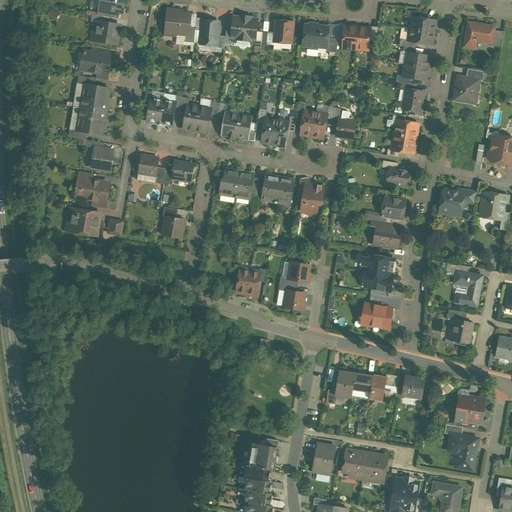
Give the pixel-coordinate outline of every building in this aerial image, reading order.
[(100,0),(99,10),(103,11),(115,13),(123,14),(125,0),(100,0)] [(54,20),(58,11),(49,7),(45,16),(54,20)] [(190,14),(175,13),(175,10),(167,10),(167,18),(164,19),(164,22),(166,23),(165,33),(185,35),(188,35),(190,15),(190,14)] [(102,17),(92,15),(90,22),(98,23),(98,22),(108,24),(109,18),(102,17)] [(196,16),(190,15),(188,35),(185,35),(184,42),(194,43),(195,30),(196,18),(196,16)] [(240,18),(233,18),(232,25),(231,37),(232,37),(238,38),(237,40),(248,41),(249,39),(255,40),(256,32),(257,20),(250,19),(250,18),(247,20),(245,20),(243,20),(242,19),(240,17),(240,18)] [(418,18),(412,17),(412,18),(411,21),(410,22),(409,27),(410,28),(410,29),(434,33),(435,21),(418,18)] [(212,20),(209,19),(206,21),(203,21),(202,21),(201,31),(200,42),(202,45),(206,45),(208,43),(216,44),(217,44),(217,38),(219,36),(219,33),(218,32),(219,23),(214,22),(212,20)] [(293,23),(276,21),(274,42),(291,44),(293,23)] [(108,24),(98,22),(98,23),(95,38),(106,40),(106,43),(117,45),(118,44),(116,43),(117,38),(119,38),(121,26),(112,24),(111,25),(108,24)] [(494,28),(468,23),(465,47),(473,48),(475,40),(491,43),(494,31),(494,28)] [(328,28),(305,25),(303,46),(326,49),(327,39),(328,28)] [(357,28),(345,27),(343,48),(355,50),(357,28)] [(370,29),(357,28),(355,50),(368,51),(370,29)] [(434,33),(410,29),(410,30),(408,31),(407,36),(408,37),(408,41),(417,43),(431,45),(434,33)] [(503,32),(494,31),(491,43),(491,46),(501,48),(503,32)] [(225,37),(219,36),(217,38),(217,44),(216,44),(216,48),(224,49),(225,38),(225,37)] [(338,40),(327,39),(326,49),(326,53),(336,54),(338,40)] [(417,43),(408,41),(405,40),(404,46),(416,48),(417,43)] [(109,49),(93,47),(92,52),(92,53),(108,56),(109,49)] [(108,56),(92,53),(92,52),(84,51),(82,62),(85,66),(85,71),(106,75),(107,65),(108,56)] [(429,57),(407,53),(405,65),(427,69),(429,57)] [(427,69),(405,65),(403,77),(411,78),(425,81),(427,69)] [(484,72),(467,69),(466,78),(480,80),(482,81),(484,72)] [(96,79),(78,76),(77,84),(84,85),(95,86),(96,79)] [(411,78),(403,77),(397,76),(396,82),(398,82),(410,84),(411,78)] [(466,78),(458,76),(453,101),(473,104),(475,94),(477,94),(480,80),(466,78)] [(410,84),(398,82),(396,89),(406,90),(406,89),(415,91),(416,85),(410,84)] [(95,86),(84,85),(80,108),(104,112),(107,98),(108,99),(110,89),(95,86)] [(415,91),(406,89),(406,90),(402,110),(420,113),(424,92),(415,91)] [(153,92),(146,91),(143,106),(149,107),(151,99),(152,99),(153,92)] [(182,97),(176,96),(175,103),(176,103),(174,111),(180,112),(182,97)] [(189,99),(182,97),(180,112),(180,113),(186,114),(187,106),(188,106),(189,99)] [(152,99),(151,99),(149,107),(147,122),(153,123),(153,124),(159,125),(163,101),(152,99)] [(175,103),(163,101),(159,125),(165,126),(166,125),(172,126),(174,111),(176,103),(175,103)] [(220,103),(211,102),(210,109),(211,110),(209,118),(217,119),(218,115),(220,103)] [(305,103),(299,102),(297,114),(303,115),(304,110),(304,111),(305,103)] [(226,105),(220,103),(218,115),(224,116),(224,112),(225,112),(226,105)] [(197,106),(192,105),(190,106),(188,106),(187,106),(186,114),(183,129),(195,131),(199,108),(198,107),(197,106)] [(207,108),(201,107),(200,108),(199,108),(195,131),(207,133),(209,118),(211,110),(210,109),(207,109),(207,108)] [(104,112),(80,108),(77,130),(77,131),(87,133),(102,135),(104,126),(102,125),(104,112)] [(341,109),(335,108),(333,120),(339,121),(339,119),(340,119),(341,109)] [(266,112),(259,110),(257,122),(264,124),(265,119),(266,112)] [(304,111),(304,110),(303,115),(300,135),(312,137),(316,112),(304,111)] [(225,112),(224,112),(224,116),(220,136),(236,138),(240,115),(225,112)] [(327,114),(316,112),(312,137),(323,139),(327,119),(327,114)] [(405,116),(393,114),(392,121),(396,121),(404,122),(405,116)] [(252,117),(240,115),(236,138),(248,140),(250,130),(251,123),(252,117)] [(296,118),(290,117),(288,131),(294,132),(296,118)] [(265,119),(264,124),(261,143),(273,145),(277,121),(265,119)] [(340,119),(339,119),(339,121),(336,136),(341,137),(343,140),(346,138),(352,139),(355,123),(347,122),(345,120),(340,119)] [(289,123),(277,121),(273,145),(285,147),(289,123)] [(404,122),(396,121),(394,134),(416,138),(418,125),(404,122)] [(77,130),(69,129),(68,137),(86,140),(87,133),(77,131),(77,130)] [(416,138),(394,134),(391,150),(391,151),(400,152),(413,154),(416,138)] [(503,139),(497,138),(491,140),(488,158),(492,161),(496,160),(501,161),(506,164),(511,165),(511,162),(511,158),(511,139),(509,137),(503,139)] [(105,144),(87,141),(86,147),(94,149),(94,148),(104,150),(105,144)] [(104,150),(94,148),(94,149),(91,168),(110,171),(113,151),(104,150)] [(159,159),(141,156),(138,174),(156,177),(158,167),(159,159)] [(193,164),(176,161),(175,169),(174,169),(172,179),(184,181),(184,179),(191,180),(193,164)] [(398,164),(383,161),(382,168),(389,169),(389,168),(397,169),(398,164)] [(166,169),(158,167),(156,177),(155,183),(164,185),(164,183),(166,169)] [(174,169),(166,168),(166,169),(164,183),(171,184),(172,179),(174,169)] [(397,169),(389,168),(389,169),(388,176),(386,177),(386,181),(387,182),(387,184),(408,187),(410,172),(397,169)] [(225,172),(219,171),(217,183),(221,184),(221,183),(223,183),(225,172)] [(239,173),(225,171),(225,172),(223,183),(221,183),(221,184),(220,194),(236,197),(239,173)] [(93,174),(80,172),(79,178),(92,180),(93,174)] [(254,175),(239,173),(236,197),(250,199),(251,190),(253,178),(254,175)] [(280,179),(266,176),(263,192),(262,200),(276,202),(280,179)] [(92,180),(79,178),(77,189),(80,189),(79,195),(81,198),(86,199),(89,197),(94,198),(106,200),(109,185),(99,184),(97,181),(92,180)] [(294,181),(280,179),(276,202),(290,204),(291,197),(293,185),(294,181)] [(307,181),(300,180),(299,186),(297,196),(303,197),(305,185),(307,185),(307,181)] [(307,185),(305,185),(303,197),(307,197),(306,202),(302,205),(301,212),(307,213),(311,211),(316,212),(317,205),(320,205),(323,204),(323,201),(321,198),(323,186),(315,185),(315,186),(307,185)] [(464,193),(445,190),(442,192),(442,197),(443,199),(443,202),(441,204),(440,208),(442,211),(447,212),(449,214),(459,216),(459,211),(462,209),(463,202),(464,193)] [(477,192),(464,190),(464,193),(463,202),(475,204),(477,192)] [(497,193),(493,192),(491,193),(490,193),(490,194),(486,193),(483,195),(482,200),(484,202),(482,211),(486,215),(492,216),(492,219),(501,220),(502,220),(504,212),(505,204),(501,203),(502,196),(500,195),(498,195),(497,193)] [(392,199),(385,198),(382,215),(391,217),(402,219),(405,201),(399,200),(398,198),(394,197),(392,199)] [(106,200),(94,198),(93,206),(106,209),(107,201),(106,200)] [(178,209),(164,207),(162,217),(165,217),(165,216),(176,218),(178,209)] [(101,213),(74,209),(71,211),(70,216),(72,219),(73,219),(71,230),(82,231),(82,228),(88,229),(87,233),(97,234),(98,227),(99,227),(101,213)] [(502,220),(501,220),(500,230),(506,231),(509,213),(504,212),(502,220)] [(382,215),(373,213),(372,220),(390,223),(391,217),(382,215)] [(176,218),(165,216),(165,217),(163,228),(166,228),(165,236),(181,238),(183,231),(185,222),(184,222),(185,220),(176,218)] [(124,221),(111,219),(108,233),(122,235),(124,221)] [(390,223),(372,220),(371,226),(377,227),(389,229),(390,223)] [(389,229),(377,227),(374,244),(397,248),(400,231),(389,229)] [(379,252),(364,249),(363,256),(364,256),(364,255),(378,258),(379,252)] [(378,258),(364,255),(364,256),(362,271),(392,276),(395,260),(378,258)] [(310,266),(292,263),(289,279),(298,281),(307,282),(308,277),(310,275),(308,272),(310,266)] [(241,266),(235,265),(233,277),(239,278),(240,269),(241,269),(241,266)] [(468,267),(456,265),(454,272),(457,272),(467,274),(468,267)] [(241,269),(240,269),(239,278),(236,292),(246,294),(250,270),(241,269)] [(267,270),(260,269),(259,272),(260,272),(258,281),(265,282),(267,270)] [(259,272),(250,270),(246,294),(256,296),(258,281),(260,272),(259,272)] [(392,276),(362,271),(367,272),(364,288),(371,289),(389,292),(392,290),(392,286),(391,284),(392,276)] [(467,274),(457,272),(454,283),(457,284),(469,286),(466,305),(476,307),(482,277),(467,274)] [(298,281),(289,279),(280,277),(279,284),(297,287),(298,281)] [(297,287),(279,284),(278,290),(287,292),(287,291),(296,293),(297,287)] [(469,286),(457,284),(455,294),(456,294),(454,303),(466,305),(469,286)] [(389,292),(371,289),(370,295),(388,298),(389,292)] [(296,293),(287,291),(287,292),(284,308),(302,311),(303,306),(306,304),(304,301),(305,294),(296,293)] [(388,298),(370,295),(369,305),(388,308),(390,298),(388,298)] [(369,305),(367,304),(363,325),(389,329),(392,309),(388,308),(369,305)] [(466,313),(449,310),(447,318),(453,320),(455,320),(456,318),(465,320),(466,313)] [(456,318),(455,320),(453,320),(449,341),(469,345),(473,323),(465,321),(465,320),(456,318)] [(511,339),(500,338),(496,357),(509,360),(510,358),(511,358),(511,339)] [(355,374),(340,372),(336,392),(335,396),(336,396),(351,399),(353,389),(355,374)] [(373,377),(355,374),(353,389),(370,392),(373,377)] [(385,377),(373,375),(370,392),(369,399),(382,401),(385,385),(390,386),(391,375),(386,374),(385,377)] [(399,377),(391,375),(390,386),(397,388),(399,377)] [(406,378),(399,377),(397,388),(397,391),(403,392),(406,378)] [(423,381),(406,378),(403,392),(403,395),(410,396),(412,399),(417,400),(420,398),(421,398),(423,381)] [(336,392),(328,390),(326,403),(335,405),(336,396),(335,396),(336,392)] [(478,399),(462,396),(460,398),(459,404),(460,406),(459,416),(459,417),(478,420),(481,421),(482,417),(481,415),(482,405),(484,404),(485,401),(483,399),(480,398),(478,399)] [(478,420),(459,417),(459,416),(456,416),(454,426),(463,428),(476,430),(478,420)] [(463,428),(454,426),(446,425),(444,434),(451,435),(451,434),(461,436),(463,428)] [(461,436),(451,434),(451,435),(448,450),(458,452),(455,467),(472,470),(478,439),(461,436)] [(279,441),(267,439),(266,446),(276,448),(277,448),(279,441)] [(266,446),(247,442),(243,465),(247,466),(270,470),(272,470),(276,448),(266,446)] [(335,447),(318,444),(317,450),(334,453),(335,447)] [(367,452),(346,449),(342,473),(350,474),(350,478),(362,480),(367,452)] [(334,453),(317,450),(313,472),(330,475),(334,453)] [(388,456),(367,452),(362,480),(383,483),(388,456)] [(270,470),(247,466),(245,478),(248,478),(268,481),(268,479),(270,470)] [(268,481),(248,478),(246,490),(249,490),(268,494),(270,485),(270,482),(268,481)] [(413,480),(404,478),(404,480),(396,479),(390,510),(391,511),(413,511),(418,483),(413,482),(413,480)] [(499,478),(496,496),(501,497),(504,485),(505,479),(499,478)] [(457,511),(461,488),(434,483),(432,494),(445,496),(441,511),(457,511)] [(511,486),(504,485),(501,497),(499,511),(505,511),(511,511),(511,509),(511,486)] [(268,494),(249,490),(247,502),(250,502),(270,506),(270,503),(272,494),(268,494)] [(326,500),(314,498),(313,505),(319,506),(320,505),(325,506),(326,500)] [(270,506),(250,502),(248,511),(271,511),(272,509),(272,506),(270,506)]
